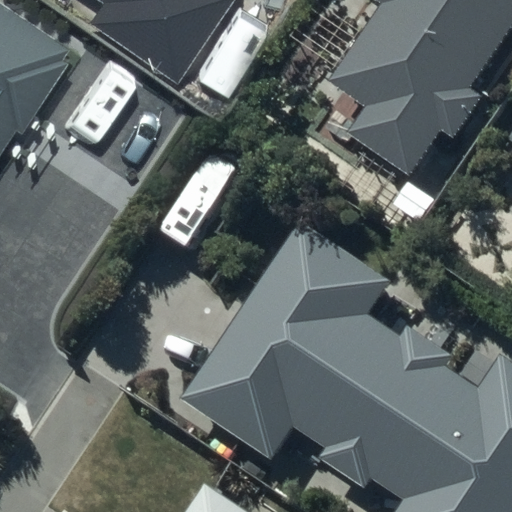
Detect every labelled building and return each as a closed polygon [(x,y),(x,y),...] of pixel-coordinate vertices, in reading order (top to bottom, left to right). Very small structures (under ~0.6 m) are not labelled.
[(0,0),(0,153),(73,40),(11,0),(0,0)] [(91,0),(87,7),(174,68),(221,0),(91,0)] [(511,0),(386,0),(392,4),(337,89),(377,115),(362,139),(428,182),(457,137),(470,146),(496,107),(490,103),(511,68),(511,0)] [(336,248),(311,231),(192,406),(283,468),(305,437),(332,456),(327,464),(379,499),(387,488),(417,508),(414,511),(511,511),(511,368),(492,398),(463,378),(469,369),(422,337),(416,345),(381,321),(414,273),(349,229),(336,248)] [(248,511),(216,492),(203,511),(248,511)]
